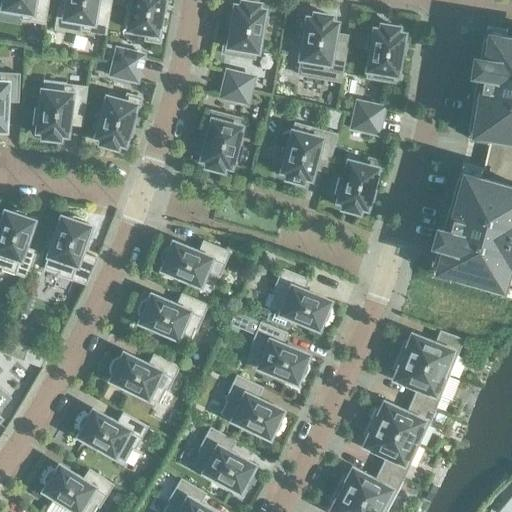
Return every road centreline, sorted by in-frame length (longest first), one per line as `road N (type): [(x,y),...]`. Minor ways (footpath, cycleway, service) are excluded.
road 1 (residential): [(0,470),(68,364),(142,195)]
road 2 (residential): [(386,274),(426,136),(447,1)]
road 3 (residential): [(280,511),(344,388),(386,274)]
road 4 (residential): [(142,195),(193,0)]
road 5 (residential): [(142,195),(0,178)]
